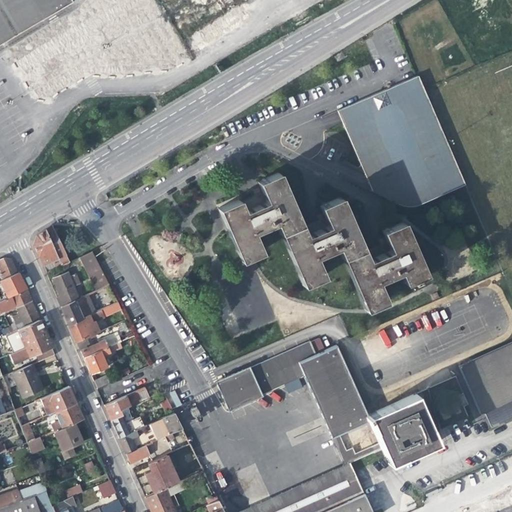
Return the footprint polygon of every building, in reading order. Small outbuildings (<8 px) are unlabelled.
[(0,0),(0,44),(38,22),(34,16),(60,0),(0,0)] [(71,3),(69,0),(60,0),(34,16),(38,22),(71,3)] [(418,75),(337,110),(341,118),(371,190),(384,196),(401,204),(407,206),(412,206),(415,205),(420,204),(464,184),(418,75)] [(275,223),(281,237),(302,229),(277,173),(257,182),(266,202),(251,208),(243,212),(238,200),(217,209),(240,260),(260,251),(252,232),(275,223)] [(281,237),(283,241),(302,285),(322,276),(314,257),(337,247),(344,263),(364,254),(340,197),(319,206),(328,226),(316,231),(305,236),(302,229),(281,237)] [(367,260),(364,254),(344,263),(364,309),(384,300),(376,281),(398,271),(403,283),(424,273),(401,222),(381,231),(389,250),(379,255),(367,260)] [(40,263),(45,273),(68,263),(50,227),(35,236),(32,245),(40,263)] [(79,257),(96,291),(108,285),(91,251),(79,257)] [(4,258),(0,260),(0,269),(5,281),(10,280),(9,277),(11,276),(17,273),(11,261),(7,260),(4,258)] [(0,269),(0,281),(2,285),(3,284),(6,283),(8,290),(8,292),(10,296),(18,293),(11,276),(9,277),(10,280),(5,281),(0,269)] [(60,296),(56,298),(60,308),(79,299),(73,286),(79,283),(75,274),(69,277),(67,272),(52,279),(56,287),(60,296)] [(11,276),(18,293),(26,290),(21,278),(18,273),(17,273),(11,276)] [(0,313),(16,307),(17,310),(32,303),(28,295),(26,290),(18,293),(10,296),(7,298),(1,300),(0,300),(0,313)] [(7,298),(10,296),(8,292),(6,292),(0,294),(0,298),(1,300),(7,298)] [(94,312),(86,295),(79,299),(60,308),(65,317),(68,325),(94,312)] [(23,322),(25,327),(39,320),(36,312),(32,303),(17,310),(18,312),(19,314),(13,317),(16,325),(23,322)] [(94,312),(68,325),(71,332),(76,342),(86,337),(97,332),(93,321),(105,316),(101,309),(94,312)] [(125,319),(111,325),(115,332),(129,326),(125,319)] [(46,335),(39,320),(25,327),(18,330),(19,333),(25,347),(9,354),(11,360),(13,364),(29,357),(29,356),(35,353),(37,362),(54,354),(46,335)] [(15,340),(13,335),(12,333),(11,333),(9,334),(7,335),(10,342),(15,340)] [(89,346),(86,337),(76,342),(79,351),(89,346)] [(113,337),(105,340),(108,346),(110,345),(116,343),(113,337)] [(105,339),(89,346),(79,351),(81,354),(83,358),(108,346),(105,340),(105,339)] [(320,339),(309,343),(313,353),(314,355),(325,350),(324,348),(320,339)] [(367,420),(366,418),(361,406),(369,402),(363,390),(361,391),(352,371),(347,374),(342,363),(348,361),(342,349),(340,350),(338,346),(334,347),(334,346),(325,350),(314,355),(313,353),(309,343),(308,342),(217,383),(228,409),(302,376),(330,439),(337,436),(337,435),(365,423),(364,421),(367,420)] [(511,342),(461,365),(481,412),(485,410),(491,426),(511,416),(511,342)] [(112,351),(110,345),(108,346),(83,358),(86,365),(90,375),(107,367),(102,356),(112,351)] [(11,373),(22,398),(42,390),(36,376),(31,365),(11,373)] [(106,375),(93,381),(97,389),(109,383),(106,375)] [(154,390),(166,415),(173,412),(157,381),(144,387),(147,393),(154,390)] [(51,403),(54,412),(75,403),(72,394),(68,387),(35,402),(38,409),(43,406),(51,403)] [(127,412),(126,413),(122,414),(120,410),(124,408),(148,396),(147,393),(144,387),(104,405),(107,412),(112,423),(118,437),(139,428),(135,418),(130,420),(127,412)] [(430,389),(420,391),(423,402),(433,400),(430,389)] [(366,418),(367,420),(377,444),(380,449),(380,450),(387,466),(435,445),(430,434),(414,396),(368,417),(366,418)] [(47,416),(54,412),(51,403),(43,406),(47,416)] [(51,424),(54,432),(74,423),(83,419),(78,408),(75,403),(54,412),(58,421),(51,424)] [(15,410),(21,427),(27,425),(21,408),(15,410)] [(180,427),(173,412),(166,415),(150,423),(156,437),(148,440),(149,441),(165,434),(172,431),(180,427)] [(79,436),(74,423),(54,432),(62,452),(65,459),(75,455),(71,448),(82,443),(79,436)] [(34,441),(27,425),(21,427),(22,429),(28,443),(34,441)] [(28,443),(22,429),(18,430),(19,434),(17,435),(21,446),(28,443)] [(135,430),(118,437),(121,443),(125,453),(135,448),(131,438),(137,436),(135,430)] [(130,464),(148,455),(162,449),(160,445),(164,443),(163,440),(166,438),(167,440),(174,436),(172,431),(165,434),(149,441),(135,448),(125,453),(127,458),(130,464)] [(344,451),(337,436),(330,439),(337,455),(344,451)] [(40,438),(34,441),(28,443),(32,454),(44,448),(40,438)] [(13,442),(3,445),(5,451),(15,448),(13,442)] [(342,466),(236,511),(325,511),(361,496),(348,465),(380,450),(380,449),(377,444),(352,455),(350,449),(344,451),(337,455),(342,466)] [(148,455),(150,459),(164,453),(162,449),(148,455)] [(150,459),(147,461),(148,462),(150,469),(144,471),(149,482),(154,492),(178,481),(166,454),(165,453),(164,453),(150,459)] [(40,476),(45,473),(40,460),(35,463),(40,476)] [(91,461),(83,464),(87,475),(95,472),(93,466),(91,461)] [(97,486),(103,498),(115,493),(109,480),(97,486)] [(182,481),(145,498),(151,511),(175,511),(167,494),(180,489),(179,486),(184,484),(182,481)] [(65,491),(68,499),(80,494),(82,493),(78,486),(65,491)] [(99,500),(103,498),(97,486),(93,488),(99,500)] [(46,492),(22,500),(18,501),(0,507),(0,511),(38,511),(36,505),(49,500),(46,492)] [(0,507),(18,501),(15,492),(0,496),(0,507)] [(369,511),(361,496),(325,511),(369,511)] [(73,511),(68,499),(63,502),(66,511),(73,511)] [(121,511),(123,511),(118,500),(106,505),(88,511),(121,511)] [(223,511),(217,500),(206,505),(209,511),(223,511)] [(66,511),(63,502),(51,507),(52,511),(66,511)]
